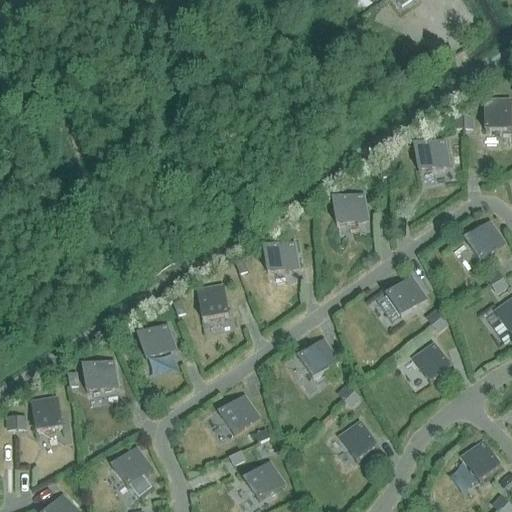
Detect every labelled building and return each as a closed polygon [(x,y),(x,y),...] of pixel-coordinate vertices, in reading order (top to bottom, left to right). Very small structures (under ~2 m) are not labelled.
[(410,0),(395,0),(395,1),(400,8),(411,1),(410,0)] [(484,101),(484,134),(511,134),(511,101),(484,101)] [(462,119),(453,119),(453,132),(462,132),(462,119)] [(471,119),(463,119),(464,132),(472,132),(471,119)] [(413,148),(418,174),(450,168),(445,142),(413,148)] [(390,166),(381,167),(382,180),(390,180),(390,166)] [(332,202),(336,229),(368,224),(364,197),(332,202)] [(463,242),(479,265),(505,246),(490,224),(463,242)] [(262,250),(267,276),(299,271),(294,244),(262,250)] [(242,262),(234,265),(239,276),(247,273),(242,262)] [(497,272),(485,279),(491,288),(502,281),(497,272)] [(384,298),(401,320),(427,301),(411,279),(384,298)] [(491,288),(496,297),(507,289),(502,281),(491,288)] [(196,291),(202,324),(229,319),(223,286),(196,291)] [(511,299),(493,313),(511,340),(511,339),(511,299)] [(180,302),(172,304),(177,318),(185,315),(180,302)] [(435,312),(425,320),(431,327),(441,318),(435,312)] [(431,327),(438,335),(448,327),(441,318),(431,327)] [(137,338),(146,364),(176,353),(167,327),(137,338)] [(122,340),(115,344),(122,355),(129,351),(122,340)] [(297,360),(312,382),(339,364),(323,341),(297,360)] [(411,360),(430,387),(452,372),(433,345),(411,360)] [(81,368),(81,370),(86,396),(118,390),(114,363),(81,368)] [(76,375),(67,376),(69,389),(77,388),(76,375)] [(346,388),(336,398),(343,404),(352,395),(346,388)] [(344,405),(350,411),(360,402),(353,396),(344,405)] [(218,416),(233,439),(259,420),(244,398),(218,416)] [(30,404),(35,436),(62,431),(56,399),(30,404)] [(15,419),(7,419),(7,432),(15,432),(15,419)] [(25,419),(17,419),(17,432),(25,432),(25,419)] [(337,438),(356,466),(378,450),(365,431),(359,423),(337,438)] [(265,432),(255,437),(259,445),(269,440),(265,432)] [(460,459),(479,486),(500,471),(483,443),(460,459)] [(110,470),(127,491),(128,490),(139,503),(152,492),(142,479),(152,471),(135,450),(110,470)] [(241,453),(230,458),(234,466),(244,461),(241,453)] [(242,483),(259,505),(285,485),(269,463),(242,483)] [(46,511),(78,511),(61,496),(46,511)] [(501,498),(492,508),(496,511),(499,511),(507,504),(501,498)]
